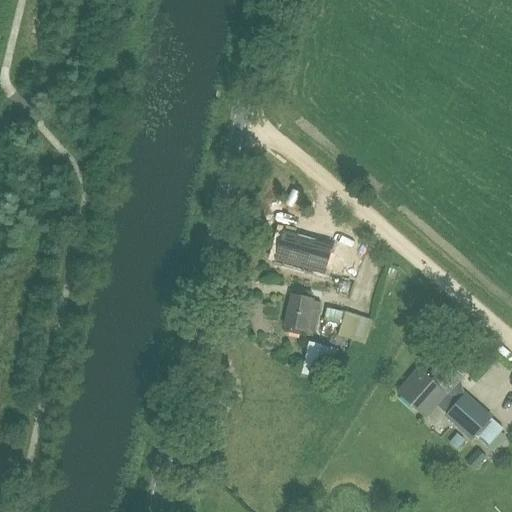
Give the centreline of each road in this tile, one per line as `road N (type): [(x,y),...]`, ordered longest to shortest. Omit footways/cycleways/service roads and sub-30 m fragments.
road 1 (tertiary): [(152,511),(261,0)]
road 2 (track): [(511,343),(241,107)]
